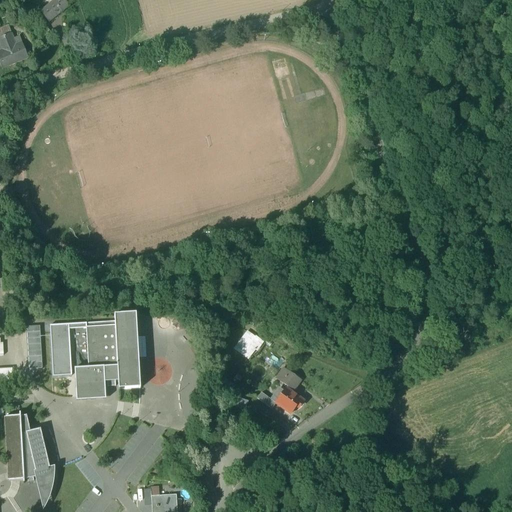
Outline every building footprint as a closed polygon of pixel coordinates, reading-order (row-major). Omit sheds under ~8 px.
[(62,0),(52,0),(54,2),(44,10),(36,0),(33,0),(31,2),(48,24),(69,8),(68,7),(62,0)] [(8,26),(0,29),(0,38),(10,34),(10,35),(12,34),(8,26)] [(10,34),(0,38),(0,64),(2,69),(27,58),(21,43),(15,46),(10,35),(10,34)] [(114,323),(86,324),(50,326),(53,378),(74,377),(75,402),(105,401),(104,383),(118,383),(118,390),(140,389),(136,314),(114,316),(114,323)] [(177,316),(171,323),(173,324),(172,325),(176,329),(177,328),(179,329),(184,323),(183,321),(184,320),(180,317),(179,318),(177,316)] [(40,327),(26,328),(28,370),(42,369),(40,327)] [(247,330),(234,349),(251,360),(264,341),(247,330)] [(11,369),(0,369),(0,382),(12,381),(11,369)] [(294,378),(282,369),(276,379),(287,387),(294,378)] [(303,401),(286,389),(281,395),(275,404),(290,414),(296,407),(298,408),(303,401)] [(273,401),(272,402),(275,404),(281,395),(278,393),(273,401)] [(273,401),(267,397),(263,403),(272,409),(275,404),(272,402),(273,401)] [(19,417),(5,418),(9,482),(23,481),(23,484),(24,484),(24,480),(27,480),(28,482),(33,481),(33,478),(35,478),(36,478),(39,487),(40,490),(42,491),(45,492),(47,491),(49,489),(51,487),(51,483),(52,480),(52,477),(52,473),(52,469),(49,470),(49,468),(40,430),(30,432),(26,416),(20,417),(20,414),(19,414),(19,417)] [(35,478),(42,511),(43,511),(47,504),(50,497),(51,491),(53,485),(54,479),(54,472),(54,467),(49,468),(49,470),(52,469),(52,473),(52,477),(52,480),(51,483),(51,487),(49,489),(47,491),(45,492),(42,491),(40,490),(39,487),(36,478),(35,478)] [(176,511),(176,496),(151,497),(151,503),(151,511),(176,511)]
